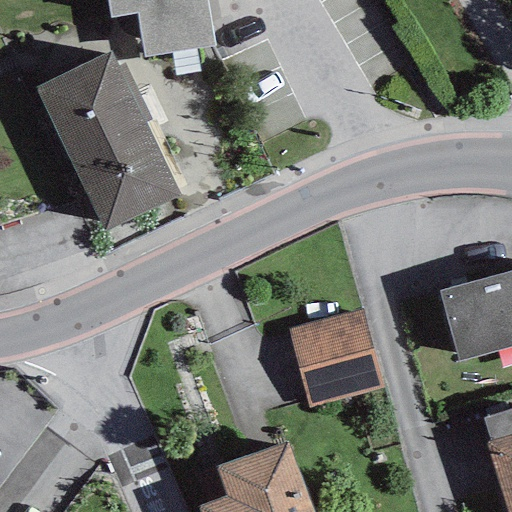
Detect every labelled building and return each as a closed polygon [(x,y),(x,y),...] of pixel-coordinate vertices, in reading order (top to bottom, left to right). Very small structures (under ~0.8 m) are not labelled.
[(205,0),(103,0),(108,24),(136,20),(144,64),(214,53),(205,0)] [(112,60),(35,96),(103,240),(180,203),(112,60)] [(511,261),(438,281),(457,352),(511,338),(511,261)] [(316,419),(393,398),(372,319),(295,339),(316,419)] [(511,511),(511,426),(485,434),(508,511),(511,511)] [(206,511),(325,511),(301,445),(196,483),(206,511)]
